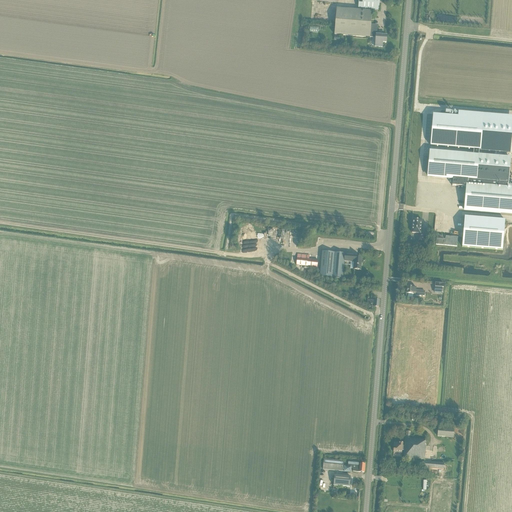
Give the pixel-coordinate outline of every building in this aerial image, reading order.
[(359,0),(358,10),(379,11),(379,0),(359,0)] [(370,38),(376,38),(376,35),(377,35),(377,26),(371,25),(372,12),(336,9),(335,35),(370,38)] [(376,38),(375,46),(382,47),(383,43),(386,43),(387,36),(377,35),(376,35),(376,38)] [(511,121),(433,115),(431,146),(474,150),(473,155),(479,155),(479,150),(511,153),(511,137),(511,121)] [(511,213),(511,188),(508,188),(510,158),(479,155),(473,155),(430,151),(428,176),(453,179),(452,186),(466,187),(466,189),(467,189),(465,210),(511,213)] [(505,220),(465,217),(462,247),(502,250),(505,220)] [(421,234),(422,220),(413,219),(412,233),(418,234),(418,236),(417,236),(417,243),(426,244),(426,236),(420,236),(420,234),(421,234)] [(437,236),(436,245),(457,247),(458,238),(446,237),(445,239),(443,239),(443,236),(437,236)] [(354,263),(353,270),(360,270),(362,259),(355,258),(355,256),(345,255),(345,254),(322,252),(320,277),(343,279),(344,262),(354,263)] [(310,267),(310,269),(317,269),(318,260),(309,259),(309,256),(297,254),(296,265),(310,267)] [(407,287),(407,294),(408,294),(408,297),(412,298),(412,294),(415,294),(415,296),(425,297),(425,291),(416,291),(416,288),(407,287)] [(374,304),(373,307),(379,308),(380,300),(374,300),(368,300),(367,304),(374,304)] [(327,323),(348,324),(349,311),(328,310),(327,323)] [(454,428),(438,426),(437,437),(453,438),(454,428)] [(398,443),(397,443),(394,443),(393,453),(402,453),(403,451),(404,449),(404,458),(425,460),(426,445),(425,445),(426,440),(406,438),(405,446),(403,446),(403,443),(398,443)] [(344,468),(343,468),(344,462),(324,459),(322,470),(343,472),(344,473),(351,474),(351,468),(353,468),(353,472),(364,473),(365,465),(358,464),(359,461),(348,460),(348,462),(348,467),(344,467),(344,468)] [(423,469),(428,469),(444,470),(444,463),(424,462),(423,469)] [(334,475),(334,486),(350,487),(351,477),(334,475)]
